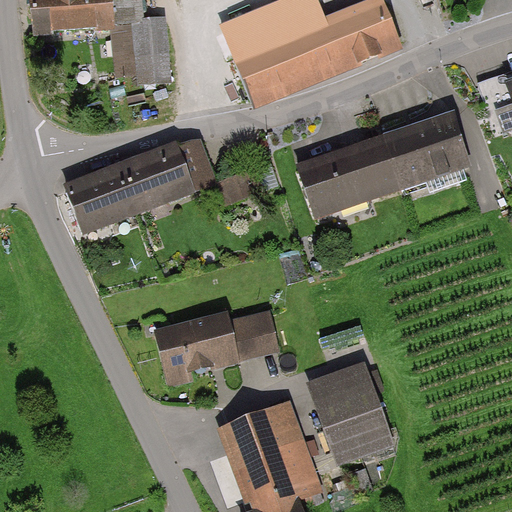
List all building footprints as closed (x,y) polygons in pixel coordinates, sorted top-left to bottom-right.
[(41,0),(43,37),(116,33),(118,88),(174,86),(171,24),(130,26),(129,0),(41,0)] [(382,0),(362,0),(234,53),(256,106),(402,46),(382,0)] [(511,136),(511,77),(483,87),(501,140),(511,136)] [(455,120),(300,173),(317,219),(471,167),(455,120)] [(193,146),(68,194),(84,233),(209,185),(193,146)] [(279,188),(272,169),(219,188),(226,206),(279,188)] [(233,320),(161,335),(172,386),(244,370),(242,360),(284,351),(277,317),(234,326),(233,320)] [(370,384),(316,403),(333,451),(387,432),(370,384)] [(298,407),(226,435),(255,511),(314,511),(310,501),(331,493),(298,407)]
